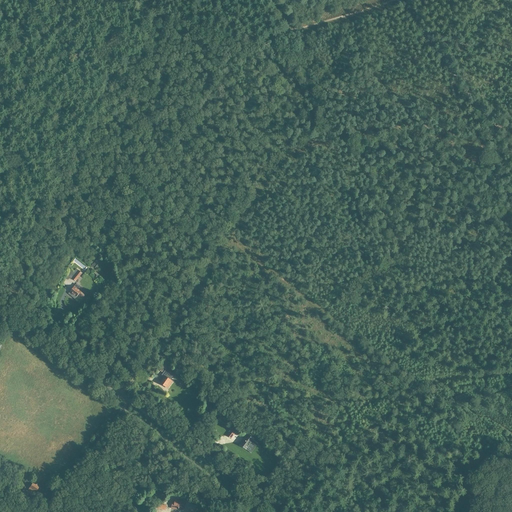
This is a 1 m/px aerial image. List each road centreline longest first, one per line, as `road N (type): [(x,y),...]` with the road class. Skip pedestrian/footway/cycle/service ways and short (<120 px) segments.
road 1 (track): [(511,156),(382,128),(294,152),(120,394)]
road 2 (tertiary): [(270,511),(0,297)]
road 3 (track): [(103,0),(250,47),(394,0)]
road 4 (track): [(276,511),(423,385),(511,371)]
road 5 (track): [(69,0),(0,132)]
road 6 (track): [(129,400),(64,479),(49,511)]
road 7 (track): [(430,41),(485,118),(511,129)]
